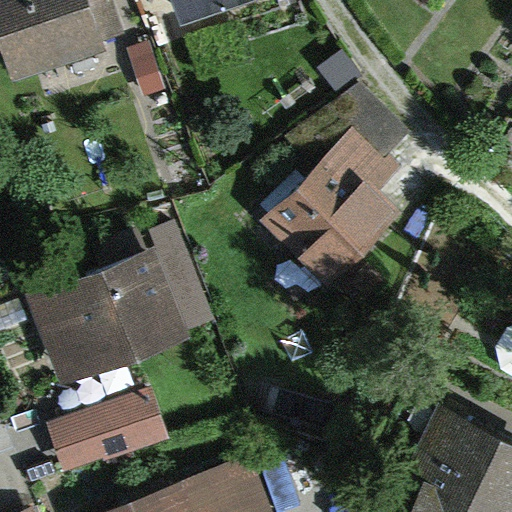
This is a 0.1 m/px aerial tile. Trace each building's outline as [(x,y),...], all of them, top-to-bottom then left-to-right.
[(0,0),(0,42),(14,82),(104,50),(101,40),(126,31),(114,0),(0,0)] [(172,0),(182,27),(259,0),(172,0)] [(144,95),(165,87),(148,40),(127,47),(144,95)] [(318,66),(337,93),(362,76),(343,49),(318,66)] [(312,167),(259,219),(333,289),(404,214),(379,190),(403,167),(390,154),(412,133),(361,83),(286,136),(312,167)] [(158,247),(28,296),(61,383),(186,336),(182,326),(213,315),(178,224),(152,234),(158,247)] [(152,384),(46,420),(64,472),(170,436),(152,384)] [(414,511),(511,511),(511,437),(440,402),(407,468),(431,479),(414,511)] [(273,511),(251,453),(94,511),(273,511)]
